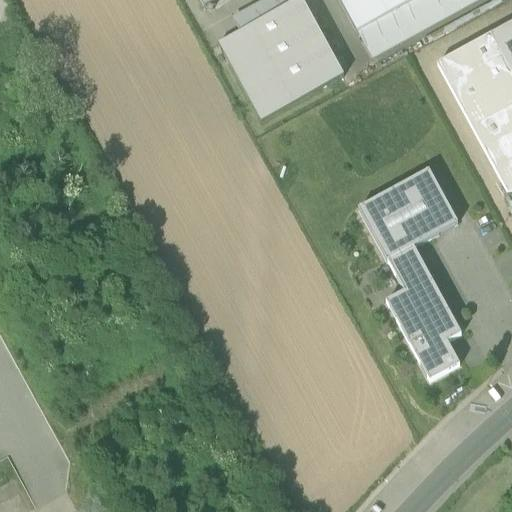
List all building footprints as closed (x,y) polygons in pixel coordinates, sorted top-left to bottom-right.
[(200,0),(205,9),(221,0),(200,0)] [(270,0),(232,21),(239,35),(301,1),(300,0),(270,0)] [(427,0),(336,0),(357,38),(427,0)] [(427,0),(357,38),(372,65),(489,0),(427,0)] [(239,35),(218,46),(261,125),(344,80),(301,1),(239,35)] [(511,27),(438,68),(508,197),(511,195),(511,27)] [(458,227),(429,174),(358,213),(387,266),(413,251),(458,227)] [(461,338),(413,251),(387,266),(404,296),(386,306),(430,385),(460,369),(447,346),(461,338)]
